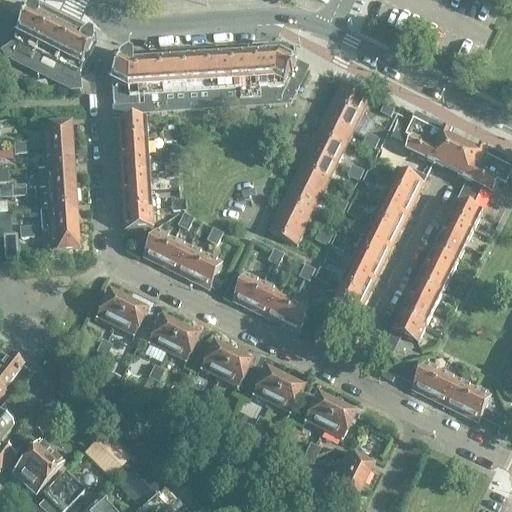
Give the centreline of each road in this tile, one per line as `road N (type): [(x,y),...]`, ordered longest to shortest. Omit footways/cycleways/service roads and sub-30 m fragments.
road 1 (residential): [(352,384),(121,262),(98,73),(122,23)]
road 2 (residential): [(352,384),(483,109)]
road 3 (residential): [(345,39),(252,227)]
road 4 (secondary): [(122,23),(287,20),(325,31)]
road 5 (secondary): [(345,39),(483,109)]
